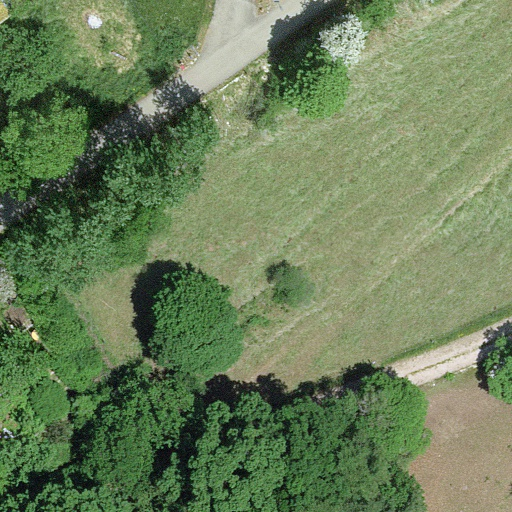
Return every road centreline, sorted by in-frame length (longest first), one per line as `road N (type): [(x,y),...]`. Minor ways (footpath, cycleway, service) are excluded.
road 1 (track): [(511,338),(101,511)]
road 2 (residential): [(313,0),(0,218)]
